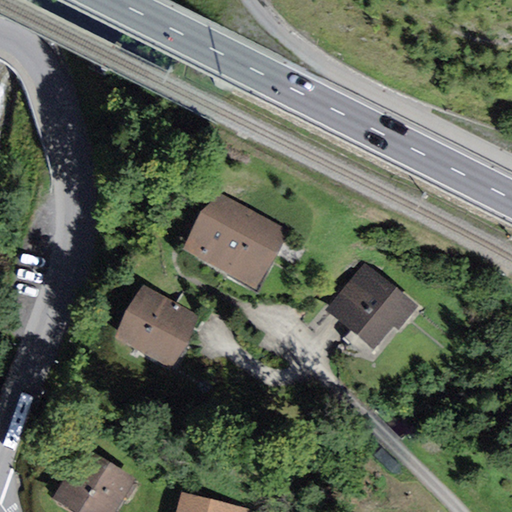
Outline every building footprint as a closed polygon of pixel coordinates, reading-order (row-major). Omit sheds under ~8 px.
[(287,231),(220,193),(202,211),(182,248),(256,288),(287,231)] [(418,305),(363,261),(324,310),(374,350),(394,326),(398,329),(418,305)] [(199,315),(142,284),(115,335),(171,366),(199,315)] [(112,511),(135,475),(84,445),(53,497),(78,511),(112,511)] [(181,491),(175,511),(252,511),(253,509),(181,491)]
